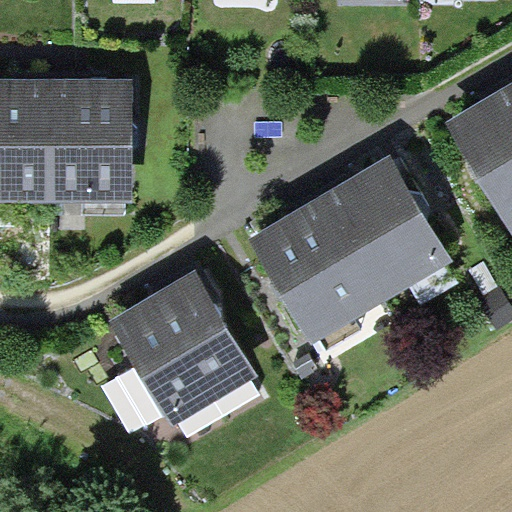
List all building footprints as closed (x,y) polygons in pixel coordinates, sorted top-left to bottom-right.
[(49,86),(0,86),(0,185),(49,185),(49,86)] [(125,86),(49,86),(49,185),(125,185),(125,86)] [(511,89),(459,121),(510,209),(511,207),(511,89)] [(392,162),(327,199),(378,288),(442,252),(392,162)] [(327,199),(260,236),(311,326),(378,288),(327,199)] [(196,278),(121,318),(170,409),(245,369),(196,278)]
